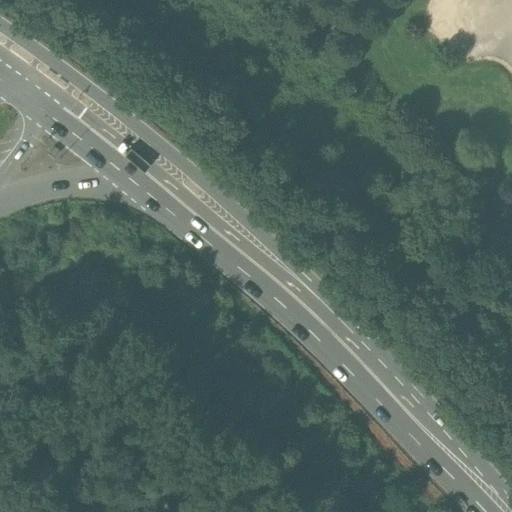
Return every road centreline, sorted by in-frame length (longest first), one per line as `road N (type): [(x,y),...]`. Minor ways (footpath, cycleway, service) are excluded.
road 1 (primary): [(511,497),(291,269),(55,70)]
road 2 (primary): [(154,191),(309,324),(491,511)]
road 3 (primary): [(0,207),(76,185),(154,191)]
road 4 (primary): [(50,108),(154,191)]
